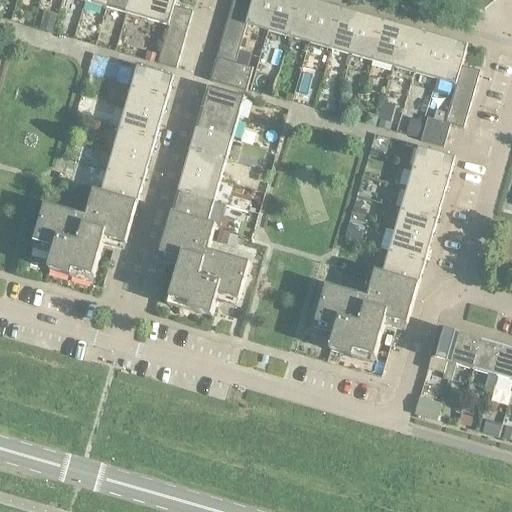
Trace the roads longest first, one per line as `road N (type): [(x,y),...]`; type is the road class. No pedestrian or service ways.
road 1 (residential): [(456,290),(432,309),(401,407),(390,414),(0,305)]
road 2 (tertiary): [(212,511),(0,450)]
road 3 (residential): [(456,290),(511,80)]
